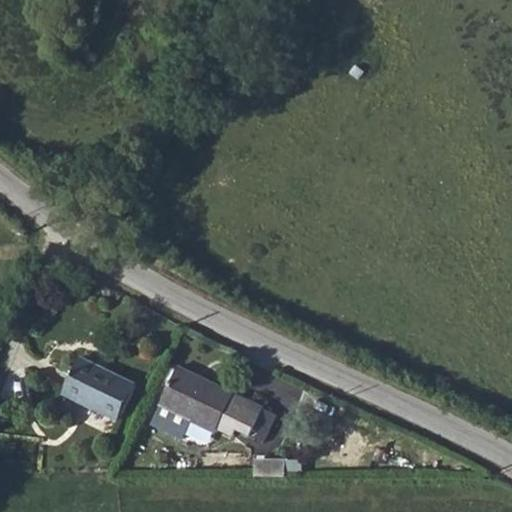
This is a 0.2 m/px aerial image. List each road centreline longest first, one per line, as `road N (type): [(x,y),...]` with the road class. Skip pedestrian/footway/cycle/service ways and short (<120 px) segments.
road 1 (tertiary): [(511,460),(149,284),(61,229),(0,172)]
road 2 (track): [(0,346),(61,229)]
